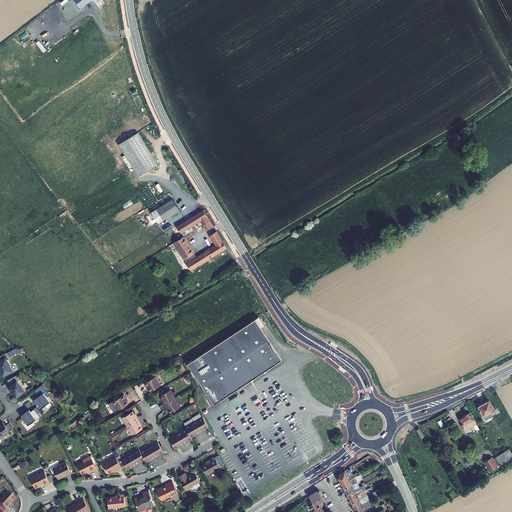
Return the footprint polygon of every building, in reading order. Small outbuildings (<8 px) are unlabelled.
[(74,0),(80,8),(91,0),(74,0)] [(158,164),(138,132),(119,144),(138,177),(158,164)] [(173,199),(152,212),(158,223),(180,209),(173,199)] [(207,230),(214,227),(203,210),(177,226),(181,232),(201,220),(207,230)] [(223,241),(216,231),(210,236),(214,246),(223,241)] [(194,252),(184,237),(174,243),(184,258),(194,252)] [(227,248),(223,241),(214,246),(187,263),(184,258),(180,261),(187,272),(223,250),(227,248)] [(187,364),(214,404),(228,395),(229,397),(235,393),(234,391),(282,360),(255,319),(187,364)] [(8,358),(5,352),(0,355),(0,370),(2,375),(12,370),(6,359),(8,358)] [(15,375),(6,380),(10,385),(8,386),(15,396),(23,390),(16,380),(17,379),(15,375)] [(153,377),(142,383),(145,388),(146,388),(148,392),(159,387),(153,377)] [(41,390),(31,398),(38,406),(48,399),(41,390)] [(160,401),(163,405),(174,399),(169,390),(159,396),(161,401),(160,401)] [(234,391),(235,393),(229,397),(228,395),(231,400),(237,396),(234,391)] [(123,395),(112,401),(117,410),(128,404),(125,400),(126,400),(123,395)] [(179,408),(174,399),(163,405),(165,409),(166,409),(169,413),(179,408)] [(489,400),(478,406),(484,416),(491,412),(493,415),(497,413),(489,400)] [(28,409),(21,415),(27,424),(32,421),(33,422),(40,416),(33,408),(29,411),(28,409)] [(132,412),(121,418),(126,426),(137,420),(135,416),(134,416),(132,412)] [(465,430),(476,423),(469,412),(459,418),(463,423),(462,424),(465,430)] [(137,420),(126,426),(131,435),(142,429),(139,425),(140,424),(137,420)] [(2,422),(0,423),(0,437),(9,431),(9,430),(13,427),(9,421),(5,425),(2,422)] [(206,434),(211,431),(205,421),(196,425),(202,437),(206,435),(206,434)] [(196,425),(187,430),(188,432),(193,441),(197,439),(198,439),(202,437),(196,425)] [(188,432),(180,437),(186,448),(190,446),(189,445),(194,442),(193,441),(188,432)] [(180,437),(171,442),(177,452),(181,449),(181,450),(186,448),(180,437)] [(504,444),(492,451),(502,467),(511,461),(511,454),(508,449),(507,449),(504,444)] [(161,457),(165,455),(159,445),(151,449),(157,461),(162,458),(161,457)] [(157,461),(151,449),(142,454),(146,462),(148,465),(153,462),(153,463),(157,461)] [(142,454),(141,451),(131,456),(138,468),(143,465),(142,464),(146,462),(142,454)] [(90,456),(82,460),(83,461),(77,465),(81,474),(87,471),(89,470),(90,472),(96,468),(90,456)] [(115,456),(103,463),(109,473),(113,471),(115,469),(116,470),(122,467),(115,456)] [(131,456),(123,461),(128,471),(134,469),(138,468),(131,456)] [(491,457),(484,461),(490,471),(497,466),(491,457)] [(207,464),(202,466),(206,475),(220,467),(215,458),(211,459),(212,461),(207,464)] [(65,476),(65,477),(71,473),(66,462),(53,469),(58,479),(65,476)] [(347,469),(338,474),(337,477),(341,484),(359,474),(357,472),(354,474),(350,469),(348,470),(347,469)] [(35,488),(40,486),(40,485),(42,483),(44,486),(50,483),(47,477),(44,471),(30,478),(35,488)] [(185,473),(178,476),(186,489),(200,481),(195,473),(190,476),(187,477),(187,476),(185,473)] [(360,476),(359,474),(341,484),(344,489),(357,482),(358,481),(356,478),(360,476)] [(160,488),(157,489),(156,489),(161,500),(170,496),(171,496),(178,493),(172,481),(166,484),(166,486),(163,487),(161,487),(161,488),(160,488)] [(359,486),(357,482),(344,489),(346,494),(359,487),(359,486)] [(360,489),(359,487),(346,494),(348,498),(361,492),(364,490),(363,487),(360,489)] [(381,494),(379,489),(372,492),(375,497),(381,494)] [(154,504),(148,490),(142,492),(143,494),(144,495),(140,497),(140,496),(134,498),(138,509),(147,505),(148,507),(154,504)] [(319,491),(317,490),(308,495),(313,503),(309,505),(313,511),(312,511),(325,511),(320,503),(325,500),(319,491)] [(364,490),(361,492),(348,498),(351,503),(366,495),(367,495),(365,491),(364,490)] [(8,507),(7,506),(11,502),(14,498),(7,492),(0,499),(0,505),(5,511),(8,507)] [(116,496),(113,497),(118,507),(125,506),(123,494),(115,495),(116,496)] [(366,495),(351,503),(354,508),(368,501),(369,500),(366,495)] [(107,497),(108,508),(118,507),(113,497),(107,497)] [(76,502),(77,502),(77,504),(74,505),(74,504),(70,506),(71,507),(68,509),(70,511),(88,511),(90,511),(82,498),(76,502)] [(360,511),(371,507),(368,501),(354,508),(355,511),(360,511)]
